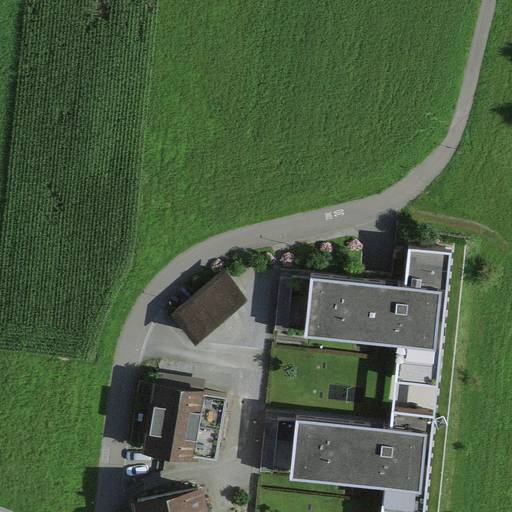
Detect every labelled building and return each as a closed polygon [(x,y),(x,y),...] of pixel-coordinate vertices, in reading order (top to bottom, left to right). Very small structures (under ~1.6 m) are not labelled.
[(312,275),(306,333),(397,343),(394,376),(438,381),(452,250),(410,246),(406,285),(312,275)] [(225,270),(174,312),(195,337),(246,294),(225,270)] [(155,380),(143,448),(195,458),(196,452),(214,455),(219,426),(225,397),(206,394),(207,389),(155,380)] [(301,417),(295,476),(386,485),(383,511),(424,511),(435,411),(396,407),(394,427),(301,417)] [(209,511),(204,484),(131,498),(133,511),(209,511)]
